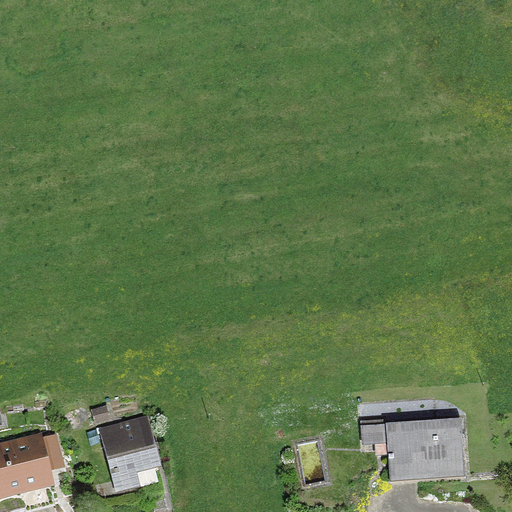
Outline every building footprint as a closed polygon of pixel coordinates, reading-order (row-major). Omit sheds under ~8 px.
[(112,419),(107,405),(91,409),(96,424),(112,419)] [(161,466),(148,416),(99,429),(116,492),(143,486),(139,472),(161,466)] [(465,478),(462,419),(387,423),(392,482),(465,478)] [(43,437),(42,433),(0,443),(0,499),(56,486),(52,471),(69,467),(60,433),(43,437)] [(169,507),(162,481),(149,484),(155,510),(169,507)]
